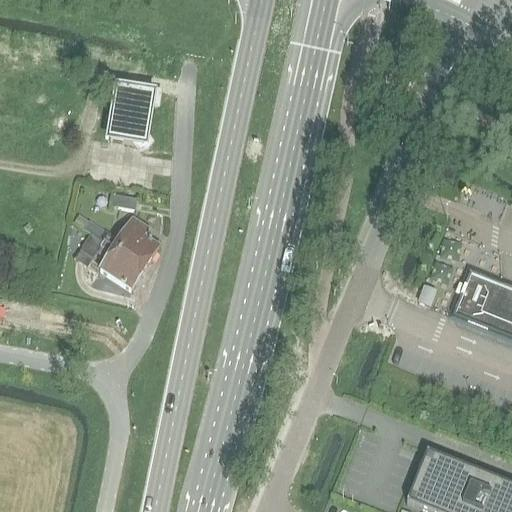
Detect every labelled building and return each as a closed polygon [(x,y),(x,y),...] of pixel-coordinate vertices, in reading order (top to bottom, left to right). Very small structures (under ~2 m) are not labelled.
[(156,109),(158,96),(135,93),(134,97),(117,94),(114,110),(108,109),(105,126),(112,127),(109,143),(135,147),(139,153),(144,149),(149,146),(145,140),(150,108),(156,109)] [(134,214),(134,213),(136,203),(112,198),(110,210),(134,214)] [(112,244),(108,249),(144,272),(158,251),(143,241),(148,233),(133,223),(117,247),(112,244)] [(88,224),(83,232),(91,237),(103,245),(108,249),(112,244),(114,241),(108,237),(88,224)] [(27,227),(23,230),(27,236),(31,232),(27,227)] [(91,237),(81,253),(93,261),(96,257),(98,254),(103,245),(91,237)] [(98,254),(96,257),(106,264),(99,274),(130,294),(144,272),(108,249),(103,245),(98,254)] [(511,345),(511,294),(494,287),(469,277),(452,321),(452,322),(477,331),(511,345)] [(417,511),(511,511),(511,491),(426,457),(406,508),(417,511)]
